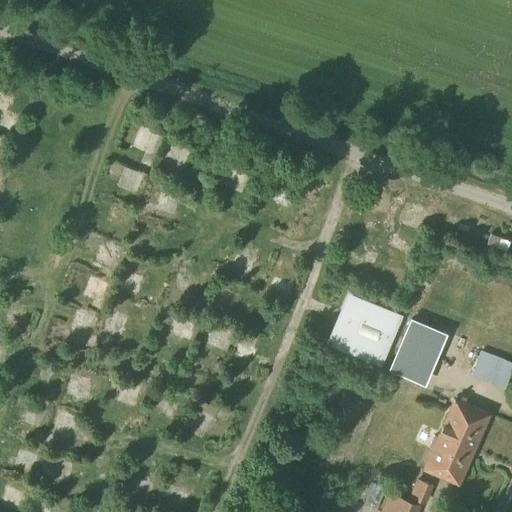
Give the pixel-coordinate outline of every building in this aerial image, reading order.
[(19,86),(0,79),(0,98),(13,103),(19,86)] [(160,158),(169,138),(159,134),(151,153),(160,158)] [(202,159),(201,136),(180,137),(181,160),(202,159)] [(244,182),(246,173),(258,175),(260,164),(240,160),(236,180),(244,182)] [(146,198),(154,179),(144,175),(136,194),(146,198)] [(303,202),(307,192),(286,182),(281,192),(303,202)] [(166,210),(171,189),(161,186),(155,208),(166,210)] [(120,211),(118,223),(138,227),(140,215),(120,211)] [(6,229),(26,237),(31,226),(10,218),(6,229)] [(147,227),(139,248),(159,256),(168,235),(147,227)] [(507,251),(511,241),(491,234),(487,244),(507,251)] [(120,246),(116,268),(127,270),(131,248),(120,246)] [(73,284),(94,293),(102,273),(82,265),(73,284)] [(128,292),(138,295),(143,275),(133,273),(128,292)] [(381,367),(402,315),(347,291),(325,343),(381,367)] [(511,293),(506,292),(502,304),(511,306),(511,293)] [(93,342),(101,319),(85,313),(77,337),(93,342)] [(111,334),(122,338),(127,322),(117,318),(111,334)] [(199,334),(202,324),(183,318),(180,328),(199,334)] [(411,319),(390,371),(420,384),(442,332),(411,319)] [(216,336),(236,343),(240,332),(219,325),(216,336)] [(0,338),(0,349),(12,354),(15,344),(0,338)] [(505,388),(511,369),(511,368),(482,357),(475,376),(505,388)] [(63,391),(73,374),(65,369),(54,386),(63,391)] [(77,385),(103,391),(106,378),(80,372),(77,385)] [(127,394),(148,399),(150,388),(130,383),(127,394)] [(459,484),(489,414),(454,399),(438,437),(433,435),(428,446),(433,448),(424,469),(459,484)] [(33,427),(53,430),(57,410),(37,406),(33,427)] [(48,478),(59,481),(64,463),(53,460),(48,478)] [(425,504),(433,485),(417,477),(409,496),(407,500),(406,499),(388,491),(379,511),(417,511),(420,505),(414,502),(416,500),(424,503),(425,504)] [(24,493),(19,511),(31,511),(35,495),(24,493)]
